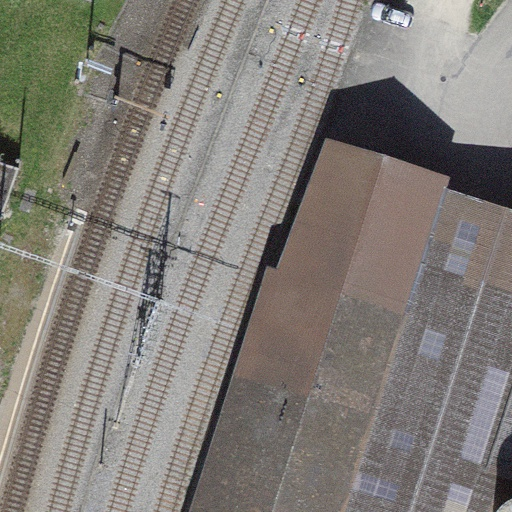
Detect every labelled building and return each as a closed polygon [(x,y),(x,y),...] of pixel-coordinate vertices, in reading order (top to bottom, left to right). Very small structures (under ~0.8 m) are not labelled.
[(338,511),(440,192),(339,159),(253,376),(213,511),(338,511)] [(0,220),(0,221),(18,170),(0,163),(0,220)] [(340,511),(473,511),(480,479),(511,376),(511,222),(441,204),(340,511)] [(511,436),(500,473),(511,477),(511,436)] [(511,511),(511,477),(500,473),(487,511),(511,511)]
